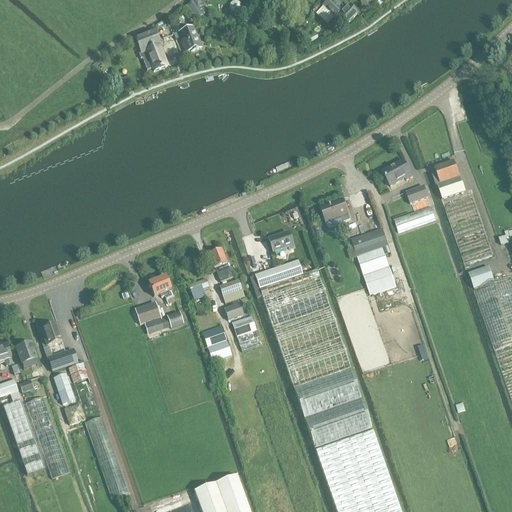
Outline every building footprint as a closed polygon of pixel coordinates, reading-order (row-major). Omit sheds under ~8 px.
[(196,0),(188,6),(197,19),(206,12),(197,0),(196,0)] [(328,0),(322,6),(323,7),(316,15),(327,25),(334,17),(335,18),(337,15),(347,25),(357,14),(348,6),(343,12),(330,0),(328,0)] [(201,49),(193,28),(179,34),(186,53),(190,51),(191,53),(201,49)] [(167,66),(159,47),(153,33),(136,39),(141,54),(139,55),(141,59),(143,59),(147,70),(152,68),(153,72),(167,67),(167,66)] [(315,34),(306,38),(309,44),(318,39),(315,34)] [(178,40),(159,47),(167,66),(177,62),(176,58),(184,55),(178,40)] [(115,90),(133,84),(130,76),(112,82),(115,90)] [(406,183),(412,179),(403,162),(395,166),(396,168),(383,175),(391,189),(405,181),(406,183)] [(465,193),(454,162),(430,170),(436,187),(437,187),(442,201),(465,193)] [(424,187),(405,194),(410,207),(429,200),(424,187)] [(435,200),(430,189),(426,190),(430,202),(435,200)] [(442,201),(441,201),(465,268),(495,258),(472,190),(465,193),(442,201)] [(343,201),(321,209),(326,225),(341,220),(343,224),(350,222),(349,217),(343,201)] [(431,209),(393,222),(398,234),(435,221),(431,209)] [(383,249),(387,247),(388,247),(382,230),(351,241),(357,258),(383,249)] [(505,236),(498,238),(501,247),(508,244),(507,241),(511,239),(511,231),(509,232),(509,231),(504,232),(505,236)] [(293,251),(288,234),(268,241),(273,255),(287,250),(288,252),(293,251)] [(383,249),(357,258),(370,297),(396,288),(383,249)] [(226,265),(221,251),(208,256),(213,270),(214,270),(220,284),(221,283),(222,286),(219,288),(225,306),(244,299),(237,281),(226,285),(225,282),(231,279),(227,266),(226,265)] [(302,276),(297,262),(254,277),(249,279),(257,300),(261,298),(314,450),(371,430),(316,272),(302,276)] [(511,278),(494,284),(492,278),(488,268),(467,275),(473,292),(511,404),(511,278)] [(165,278),(148,285),(154,299),(160,296),(161,299),(164,298),(166,302),(168,307),(175,304),(165,278)] [(189,286),(194,302),(203,298),(201,292),(208,289),(205,281),(189,286)] [(139,327),(160,320),(155,304),(134,311),(139,327)] [(228,323),(243,318),(239,306),(224,311),(228,323)] [(170,330),(183,326),(179,314),(167,318),(167,319),(145,326),(148,337),(170,329),(170,330)] [(251,317),(231,324),(241,353),(261,346),(251,317)] [(47,349),(61,344),(56,327),(41,332),(47,349)] [(221,328),(202,334),(212,363),(232,356),(221,328)] [(31,344),(15,349),(21,367),(37,361),(31,344)] [(0,364),(4,364),(5,368),(12,366),(11,361),(6,348),(0,349),(0,364)] [(52,373),(77,365),(72,351),(52,358),(49,349),(45,351),(52,373)] [(84,417),(99,412),(82,365),(68,370),(84,417)] [(62,406),(74,403),(65,376),(53,380),(62,406)] [(38,378),(30,381),(33,389),(41,386),(38,378)] [(12,404),(21,401),(14,381),(0,386),(0,400),(10,397),(12,404)] [(22,395),(33,391),(30,383),(19,387),(22,395)] [(39,389),(33,391),(22,395),(48,471),(66,465),(39,389)] [(21,401),(12,404),(13,405),(3,408),(27,477),(44,471),(21,401)] [(65,409),(70,425),(85,420),(79,404),(65,409)] [(111,501),(128,495),(102,418),(84,425),(111,501)] [(335,511),(399,511),(372,433),(315,453),(335,511)] [(248,511),(237,478),(194,493),(200,511),(248,511)] [(157,511),(173,511),(182,509),(179,499),(156,507),(157,511)]
